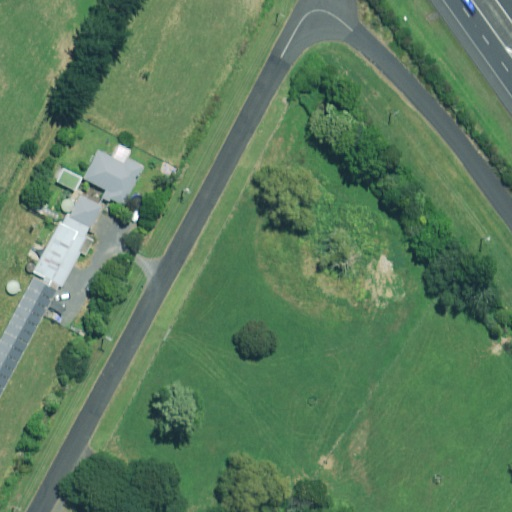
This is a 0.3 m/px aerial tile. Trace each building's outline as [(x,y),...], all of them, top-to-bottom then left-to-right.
[(90,157),(77,184),(105,199),(102,207),(117,212),(136,173),(119,163),(115,170),(90,157)] [(165,177),(155,172),(148,186),(159,191),(165,177)] [(67,204),(57,225),(82,236),(91,215),(67,204)] [(31,248),(41,254),(48,241),(38,235),(31,248)] [(41,254),(31,248),(25,259),(35,265),(41,254)]
